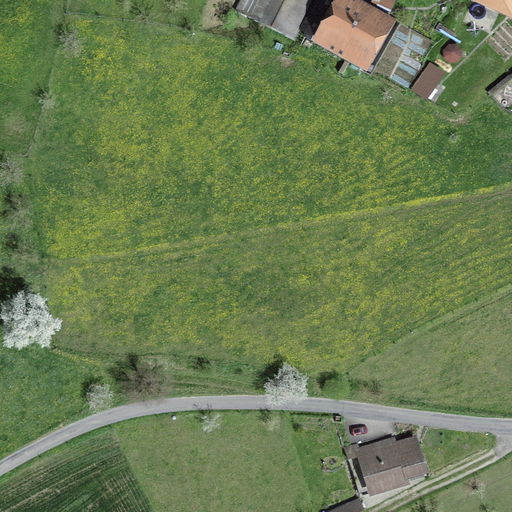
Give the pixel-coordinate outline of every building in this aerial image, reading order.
[(257,0),(248,18),(294,40),(314,0),(257,0)] [(383,27),(336,0),(319,0),(304,27),(311,30),(306,39),(359,69),(383,27)] [(439,27),(429,22),(422,36),(432,41),(439,27)] [(424,96),(439,74),(428,66),(413,88),(424,96)] [(393,438),(346,452),(358,492),(370,488),(373,496),(409,485),(406,477),(423,472),(414,442),(396,447),(393,438)] [(355,501),(328,511),(354,511),(359,509),(355,501)]
